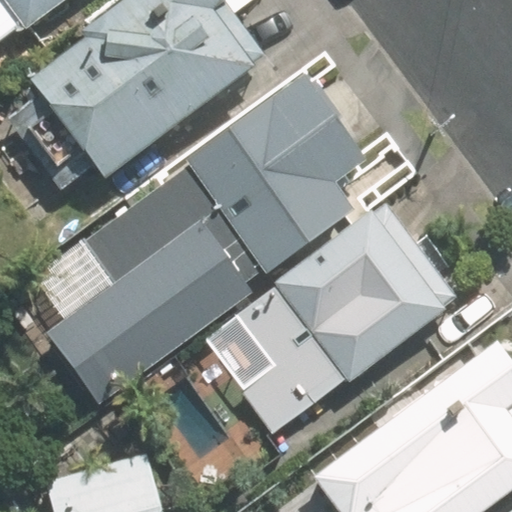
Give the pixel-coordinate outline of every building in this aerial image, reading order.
[(0,0),(0,45),(61,0),(0,0)] [(133,0),(41,75),(61,99),(36,120),(64,155),(83,140),(111,174),(273,43),(237,0),(133,0)] [(380,145),(313,61),(98,231),(96,228),(42,270),(75,311),(51,330),(103,396),(143,364),(149,372),(281,269),(299,254),(365,202),(343,174),(380,145)] [(355,379),(370,367),(468,294),(397,199),(299,272),(284,284),(231,323),(255,356),(232,372),(279,435),(355,379)] [(511,332),(510,330),(290,503),(296,511),(489,511),(511,494),(511,332)] [(175,511),(157,447),(53,477),(62,511),(175,511)]
